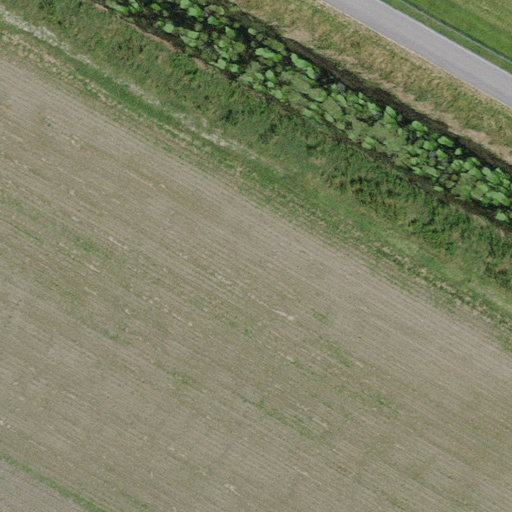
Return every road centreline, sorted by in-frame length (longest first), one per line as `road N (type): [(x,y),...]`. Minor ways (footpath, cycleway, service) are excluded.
road 1 (track): [(0,22),(511,311)]
road 2 (unclassified): [(511,91),(349,0)]
